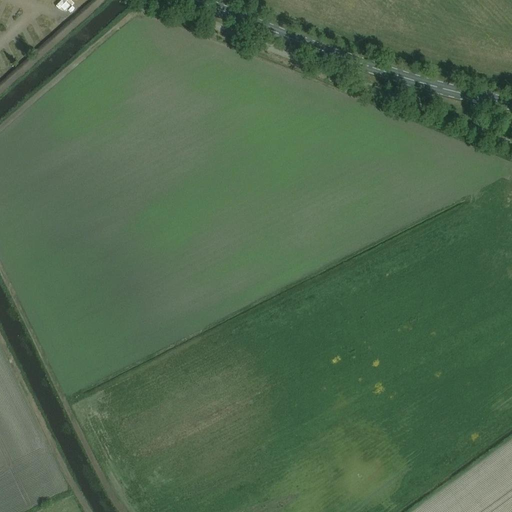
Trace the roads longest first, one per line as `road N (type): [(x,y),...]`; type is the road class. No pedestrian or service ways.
road 1 (unclassified): [(511,144),(151,0)]
road 2 (primary): [(197,0),(371,70),(511,105)]
